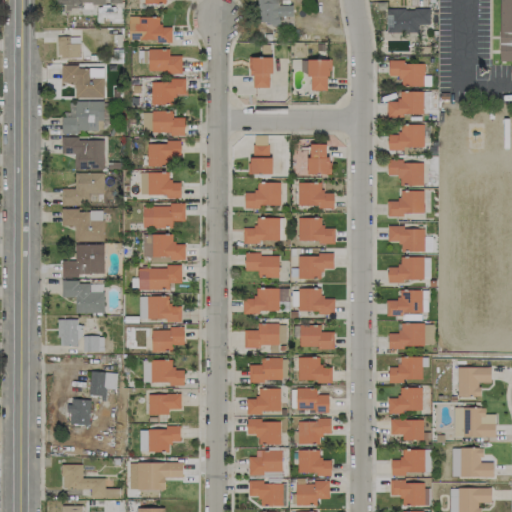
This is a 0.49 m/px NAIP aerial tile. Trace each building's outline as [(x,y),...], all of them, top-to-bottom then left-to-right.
[(104,0),(54,0),(54,7),(62,6),(63,9),(77,9),(77,4),(105,3),(104,0)] [(292,5),(277,5),(276,0),(256,0),(257,24),(279,24),(278,16),(292,15),(292,5)] [(511,0),(499,0),(498,60),(511,60),(511,0)] [(386,32),(417,32),(417,24),(429,23),(428,8),(385,9),(386,32)] [(171,41),(171,27),(159,26),(159,17),(128,16),(128,40),(171,41)] [(80,57),(79,36),(56,36),(57,57),(80,57)] [(180,55),(168,56),(168,49),(148,49),(148,72),(181,71),(180,55)] [(272,56),(248,57),(248,75),(252,75),(252,88),(268,87),(268,74),(272,74),(272,56)] [(327,59),(300,60),(300,74),(310,74),(310,90),(328,89),(327,59)] [(388,61),(388,75),(399,75),(399,86),(423,86),(423,62),(388,61)] [(74,97),(104,97),(103,76),(88,77),(88,66),(60,66),(61,83),(73,83),(74,97)] [(150,80),(151,104),(173,103),(173,94),(184,94),(184,79),(150,80)] [(422,91),(398,91),(398,101),(386,101),(386,115),(422,115),(422,91)] [(102,121),(103,101),(74,100),(74,117),(61,117),(60,131),(97,132),(97,120),(102,121)] [(171,111),(142,111),(142,133),(184,133),(183,117),(171,117),(171,111)] [(423,149),(423,124),(399,124),(399,134),(387,134),(387,148),(423,149)] [(103,169),(104,139),(61,138),(60,153),(74,153),(74,169),(103,169)] [(147,165),(169,165),(169,156),(180,155),(179,142),(146,142),(147,165)] [(270,173),(269,143),(249,143),(250,174),(270,173)] [(329,174),(329,157),(326,157),(326,144),(307,143),(307,173),(329,174)] [(422,161),(387,160),(386,175),(399,175),(399,184),(422,185),(422,161)] [(102,172),(74,173),(74,188),(60,188),(61,203),(103,202),(102,172)] [(168,172),(140,172),(140,196),(179,195),(179,181),(168,181),(168,172)] [(279,206),(279,182),(256,182),(256,191),(243,191),(243,206),(279,206)] [(332,207),(333,192),(321,192),(321,182),(297,182),(296,206),(332,207)] [(422,214),(423,190),(398,190),(398,201),(386,201),(386,214),(422,214)] [(183,204),(141,205),(142,227),(171,227),(171,221),(184,220),(183,204)] [(60,225),(73,225),(74,241),(103,240),(102,209),(60,210),(60,225)] [(277,217),(255,217),(255,227),(242,227),(242,241),(278,241),(277,217)] [(297,217),(296,241),(334,241),(334,227),(320,227),(320,218),(297,217)] [(423,227),(387,227),(386,241),(400,241),(400,250),(423,251),(423,227)] [(172,234),(142,234),(142,258),(184,257),(184,244),(172,244),(172,234)] [(74,244),(74,260),(61,260),(61,275),(104,274),(103,244),(74,244)] [(278,277),(277,255),(258,255),(258,252),(244,252),(244,270),(257,270),(257,277),(278,277)] [(321,278),(321,268),(332,268),(332,253),(315,252),(315,256),(297,255),(296,278),(321,278)] [(422,256),(398,257),(398,266),(387,266),(387,281),(423,280),(422,256)] [(180,266),(137,266),(137,289),(168,289),(168,282),(180,282),(180,266)] [(61,296),(74,296),(74,313),(103,313),(103,291),(88,291),(88,281),(61,281),(61,296)] [(242,311),(277,312),(278,288),(255,287),(254,298),(242,298),(242,311)] [(334,314),(333,298),(321,298),(321,288),(297,288),(297,310),(318,310),(318,314),(334,314)] [(420,289),(397,290),(397,300),(385,300),(385,314),(421,314),(420,289)] [(168,295),(138,296),(139,320),(180,319),(180,306),(169,306),(168,295)] [(77,346),(77,336),(79,336),(79,319),(57,318),(57,345),(77,346)] [(422,322),(399,323),(399,333),(387,333),(387,347),(423,346),(422,322)] [(243,347),(259,348),(259,344),(277,345),(277,323),(257,323),(256,330),(243,329),(243,347)] [(319,324),(298,325),(299,348),(332,347),(332,331),(319,331),(319,324)] [(424,344),(433,344),(432,324),(423,324),(424,344)] [(183,328),(150,329),(151,351),(171,351),(171,344),(184,344),(183,328)] [(102,352),(103,336),(82,336),(82,351),(102,352)] [(387,383),(402,383),(402,379),(420,379),(421,356),(399,356),(398,367),(387,366),(387,383)] [(280,381),(281,358),(260,357),(260,364),(248,364),(247,380),(280,381)] [(297,381),(331,381),(330,367),(319,367),(319,357),(296,357),(297,381)] [(171,359),(141,360),(142,384),(183,383),(182,368),(171,369),(171,359)] [(448,395),(479,396),(479,382),(490,383),(490,367),(449,367),(448,395)] [(115,389),(116,372),(89,371),(88,394),(105,395),(105,388),(115,389)] [(420,387),(399,388),(399,397),(386,398),(387,412),(421,411),(420,387)] [(245,398),(245,412),(280,411),(279,388),(257,388),(257,398),(245,398)] [(290,388),(290,409),(327,410),(328,394),(315,394),(316,388),(290,388)] [(147,394),(148,414),(168,414),(168,409),(180,409),(180,393),(147,394)] [(89,399),(69,398),(68,424),(88,424),(89,399)] [(484,414),(484,407),(452,407),(453,437),(494,436),(494,413),(484,414)] [(245,434),(256,434),(256,444),(279,444),(279,420),(246,419),(245,434)] [(296,420),(296,443),(320,443),(320,433),(330,433),(330,419),(296,420)] [(422,419),(389,419),(389,434),(402,434),(401,439),(422,440),(422,419)] [(147,428),(147,451),(168,451),(167,442),(179,442),(179,427),(147,428)] [(146,429),(138,430),(139,451),(146,451),(146,429)] [(492,476),(492,462),(481,462),(481,448),(451,447),(450,475),(492,476)] [(248,474),(281,473),(280,449),(255,450),(255,456),(247,456),(248,474)] [(319,449),(296,450),(296,474),(330,473),(330,459),(319,459),(319,449)] [(390,459),(390,473),(429,473),(429,449),(401,449),(401,458),(390,459)] [(164,489),(164,477),(182,477),(181,462),(137,462),(137,489),(164,489)] [(81,464),(61,464),(61,488),(89,489),(89,497),(118,497),(118,488),(104,488),(104,478),(81,478),(81,464)] [(328,498),(328,481),(303,481),(303,478),(295,478),(295,505),(316,505),(316,498),(328,498)] [(281,505),(282,482),(247,481),(247,497),(260,497),(259,505),(281,505)] [(429,504),(429,482),(389,482),(389,495),(401,495),(401,505),(429,504)] [(490,502),(490,487),(448,488),(448,511),(478,511),(478,502),(490,502)]
